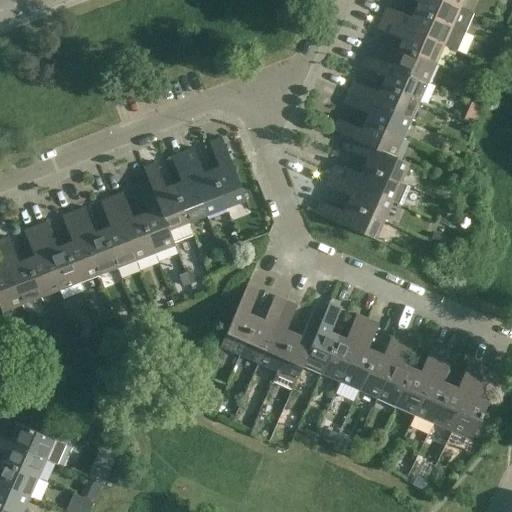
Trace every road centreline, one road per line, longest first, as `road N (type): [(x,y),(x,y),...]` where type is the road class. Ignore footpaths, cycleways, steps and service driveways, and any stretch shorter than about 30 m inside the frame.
road 1 (residential): [(509,344),(302,246),(254,116)]
road 2 (residential): [(0,181),(209,99),(236,96),(254,116)]
road 3 (residential): [(254,116),(306,58),(334,0)]
